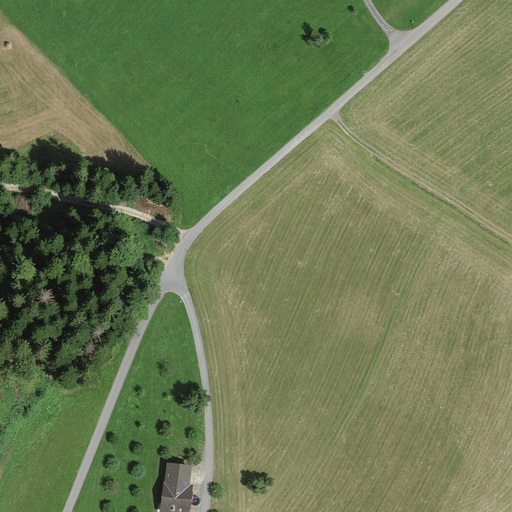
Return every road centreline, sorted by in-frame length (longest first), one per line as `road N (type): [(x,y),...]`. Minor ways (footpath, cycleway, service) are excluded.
road 1 (unclassified): [(172,267),(208,217),(457,0)]
road 2 (unclassified): [(66,511),(128,352),(172,267)]
road 3 (unclassified): [(205,511),(210,451),(201,353),(172,267)]
road 4 (track): [(331,110),(357,140),(511,237)]
road 5 (track): [(0,185),(128,210),(188,240)]
road 6 (track): [(0,298),(46,266),(81,258),(172,267)]
